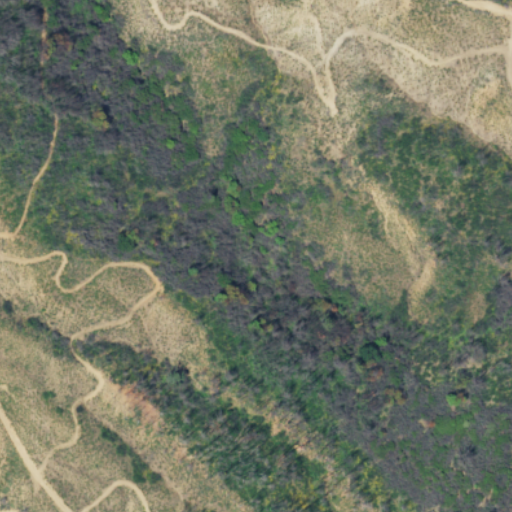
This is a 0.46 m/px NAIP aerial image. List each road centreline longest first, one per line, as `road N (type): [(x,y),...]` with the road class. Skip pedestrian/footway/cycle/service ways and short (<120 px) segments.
road 1 (track): [(56,0),(44,91),(60,124),(23,228),(0,239),(4,257),(58,255),(65,259),(59,283),(67,290),(116,264),(150,272),(160,289),(123,323),(78,338),(76,356),(100,383),(76,406),(73,437),(53,451),(43,480)]
road 2 (track): [(511,46),(429,65),(371,35),(349,35),(328,64),(330,101),(292,56),(193,16),(169,27),(150,0)]
road 3 (track): [(0,410),(66,511)]
